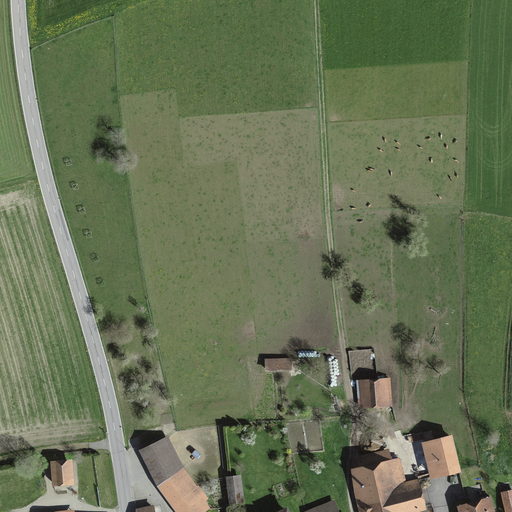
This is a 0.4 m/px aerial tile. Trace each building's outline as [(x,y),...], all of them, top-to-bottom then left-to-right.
[(266,360),(266,369),(291,368),(291,359),(266,360)] [(360,381),(362,406),(381,405),(390,404),(389,378),(379,379),(360,381)] [(425,443),(433,477),(458,470),(451,437),(434,441),(425,443)] [(166,440),(144,451),(160,484),(181,511),(200,511),(205,509),(178,471),(181,469),(166,440)] [(357,468),(367,511),(401,511),(425,506),(418,480),(405,483),(399,458),(387,461),(384,451),(359,457),(357,468)] [(56,467),(57,480),(69,479),(68,466),(56,467)] [(239,477),(228,479),(230,501),(242,500),(239,477)] [(478,480),(466,481),(468,495),(480,493),(478,480)] [(511,511),(511,491),(503,493),(507,511),(511,511)] [(338,511),(334,503),(310,511),(338,511)]
